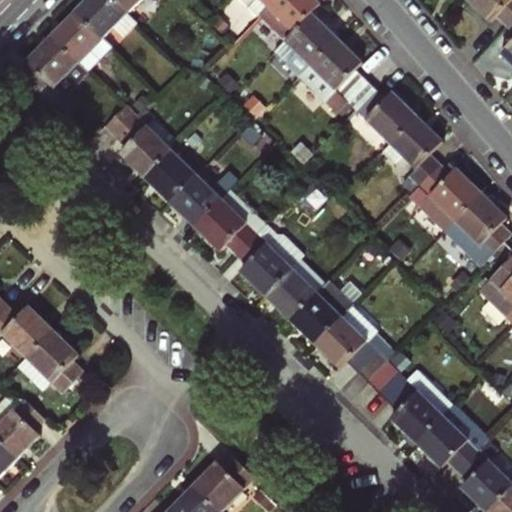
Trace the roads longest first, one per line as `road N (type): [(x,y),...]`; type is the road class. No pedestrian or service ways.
road 1 (residential): [(244,327),(102,187),(85,179),(61,188),(50,209),(51,232),(75,288),(183,389)]
road 2 (residential): [(244,327),(433,511)]
road 3 (residential): [(382,0),(511,151)]
road 4 (residential): [(18,511),(111,418),(149,423)]
